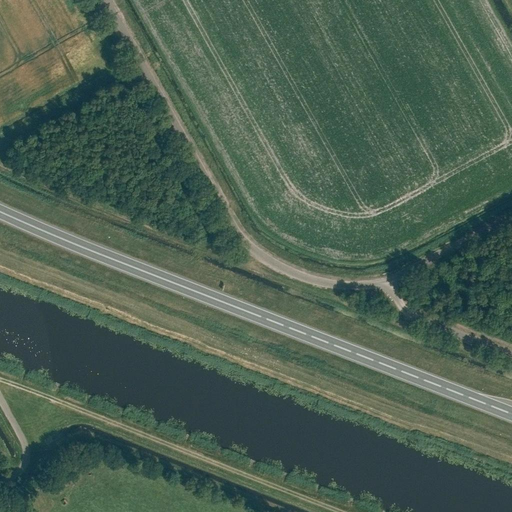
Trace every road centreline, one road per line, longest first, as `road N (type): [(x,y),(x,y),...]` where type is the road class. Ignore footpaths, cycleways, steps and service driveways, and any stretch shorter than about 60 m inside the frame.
road 1 (trunk): [(511,414),(0,212)]
road 2 (unclassified): [(393,283),(319,282),(252,248),(111,0)]
road 3 (track): [(0,380),(332,511)]
road 4 (unclassified): [(511,353),(421,318),(397,300),(393,283)]
road 5 (unclassified): [(393,283),(511,220)]
